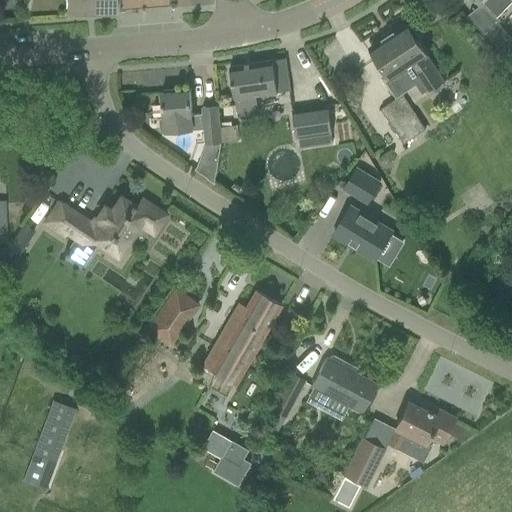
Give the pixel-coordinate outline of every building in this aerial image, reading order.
[(65,0),(65,13),(92,13),(92,0),(65,0)] [(92,0),(92,13),(115,13),(114,0),(92,0)] [(478,0),(494,16),(497,14),(511,0),(478,0)] [(485,32),(511,66),(511,40),(497,22),(485,32)] [(406,24),(372,47),(383,64),(391,77),(392,77),(406,67),(411,75),(415,73),(417,77),(427,91),(444,80),(416,39),(420,36),(411,24),(408,26),(406,24)] [(285,58),(230,67),(233,86),(235,99),(237,99),(238,109),(259,106),(257,96),(290,91),(288,78),(285,58)] [(205,129),(207,144),(222,142),(221,127),(219,127),(217,106),(202,107),(203,114),(193,114),(190,90),(175,91),(175,89),(164,90),(164,92),(161,93),(161,95),(159,96),(160,101),(162,101),(163,117),(159,118),(160,129),(165,133),(205,129)] [(382,109),(404,143),(426,129),(404,94),(382,109)] [(292,111),(299,149),(332,144),(331,133),(333,133),(329,105),(292,111)] [(221,127),(222,142),(239,140),(238,125),(221,127)] [(344,188),(367,202),(380,182),(356,168),(344,188)] [(81,242),(86,235),(117,255),(138,224),(153,234),(165,215),(141,199),(136,207),(120,196),(110,210),(103,205),(91,224),(58,202),(45,222),(64,235),(66,232),(81,242)] [(333,234),(375,259),(392,231),(350,206),(333,234)] [(7,248),(19,255),(34,231),(23,224),(7,248)] [(145,329),(168,346),(198,305),(174,288),(145,329)] [(201,366),(234,385),(280,305),(255,290),(245,307),(238,302),(201,366)] [(326,357),(310,385),(315,388),(348,406),(360,413),(375,385),(343,367),(344,364),(343,361),(333,355),(329,356),(328,359),(326,357)] [(261,430),(290,445),(296,433),(281,425),(305,381),(290,373),(270,410),(270,411),(261,430)] [(52,398),(34,453),(59,461),(77,406),(52,398)] [(387,443),(422,460),(430,446),(424,443),(428,435),(442,442),(445,437),(454,418),(440,411),(437,417),(407,402),(398,420),(387,443)] [(343,476),(364,486),(384,447),(363,436),(343,476)] [(229,439),(211,471),(236,486),(250,463),(242,458),(247,450),(229,439)] [(269,468),(252,478),(259,488),(275,478),(269,468)]
